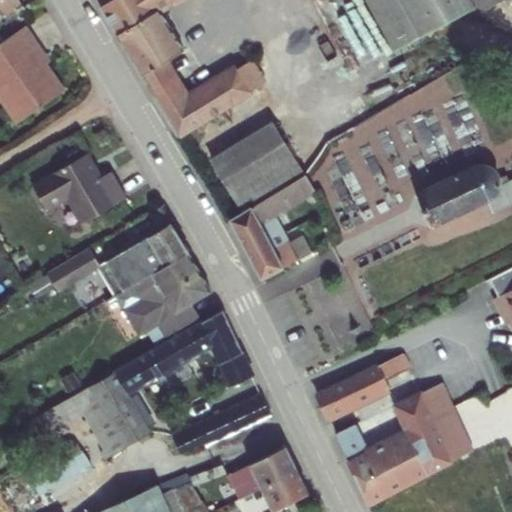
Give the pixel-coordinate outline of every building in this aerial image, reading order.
[(0,0),(0,29),(25,13),(17,0),(0,0)] [(184,48),(157,0),(119,0),(104,9),(166,112),(176,129),(260,81),(247,60),(186,96),(165,59),(184,48)] [(401,0),(367,0),(395,51),(421,36),(401,0)] [(401,0),(421,36),(475,8),(478,14),(502,0),(401,0)] [(30,27),(0,47),(0,95),(18,123),(66,91),(47,64),(52,61),(30,27)] [(455,40),(397,72),(404,86),(463,53),(455,40)] [(266,188),(300,169),(269,116),(210,151),(239,204),(266,188)] [(100,177),(86,152),(31,184),(46,210),(67,198),(81,223),(125,197),(110,170),(100,177)] [(475,160),(414,189),(429,221),(464,204),(486,194),(492,205),(507,197),(500,183),(494,167),(490,161),(483,159),(475,160)] [(307,188),(300,169),(266,188),(276,206),(307,188)] [(511,177),(500,183),(507,197),(511,194),(511,177)] [(241,242),(273,225),(266,212),(276,206),(266,188),(239,204),(225,212),(236,232),(241,242)] [(470,215),(492,205),(486,194),(464,204),(470,215)] [(302,250),(290,229),(289,229),(282,220),(273,225),(291,256),(302,250)] [(177,233),(171,225),(102,266),(117,293),(189,253),(177,233)] [(273,225),(241,242),(252,263),(257,271),(291,256),(273,225)] [(100,265),(90,246),(47,270),(57,289),(100,265)] [(140,334),(148,329),(157,342),(198,316),(191,302),(213,289),(201,271),(189,253),(117,293),(140,334)] [(511,324),(511,323),(511,290),(498,297),(511,324)] [(51,429),(60,444),(78,436),(101,471),(135,451),(110,408),(214,348),(217,355),(222,353),(238,382),(255,375),(224,310),(13,434),(21,447),(51,429)] [(413,370),(405,354),(322,394),(332,414),(402,381),(400,376),(413,370)] [(164,462),(272,412),(263,392),(154,444),(164,462)] [(377,498),(456,456),(434,414),(423,392),(399,404),(409,426),(373,444),(360,420),(339,430),(357,464),(368,486),(377,498)] [(475,446),(455,405),(434,414),(456,456),(475,446)] [(82,482),(101,471),(78,436),(60,444),(82,482)] [(234,480),(241,495),(300,465),(292,448),(289,441),(235,468),(239,477),(234,480)] [(254,511),(267,511),(294,498),(312,488),(306,476),(300,465),(241,495),(249,511),(254,509),(254,511)] [(12,511),(56,486),(47,469),(0,496),(8,511),(12,511)] [(179,511),(165,484),(110,511),(179,511)] [(179,496),(185,507),(205,497),(199,485),(179,496)] [(212,511),(211,510),(205,497),(185,507),(188,511),(212,511)]
